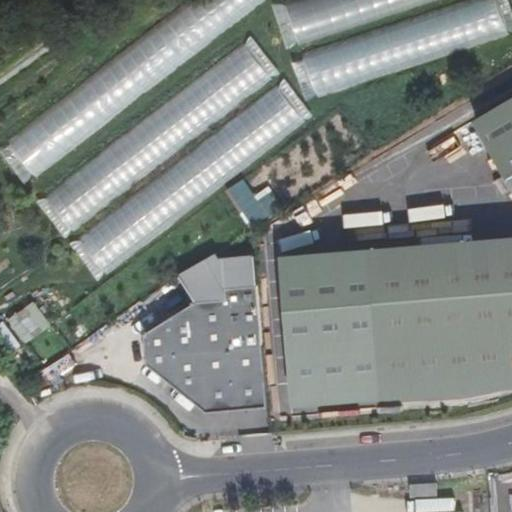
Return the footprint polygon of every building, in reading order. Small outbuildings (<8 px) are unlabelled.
[(188,0),(7,140),(36,179),(267,0),(188,0)] [(462,0),(304,53),(319,98),(509,35),(497,0),(462,0)] [(244,41),(46,195),(75,232),(272,78),(244,41)] [(277,84),(80,238),(108,274),(306,121),(277,84)] [(245,180),(229,190),(253,227),(283,208),(273,191),(259,201),(245,180)] [(438,180),(419,184),(422,199),(441,195),(438,180)] [(511,235),(363,248),(376,397),(511,386),(509,348),(511,347),(511,235)] [(262,409),(252,287),(219,288),(219,300),(189,301),(140,323),(142,366),(198,413),(262,409)] [(34,299),(0,324),(0,336),(12,353),(52,323),(34,299)] [(88,321),(94,334),(111,326),(105,313),(88,321)] [(422,497),(421,486),(396,487),(397,498),(422,497)]
